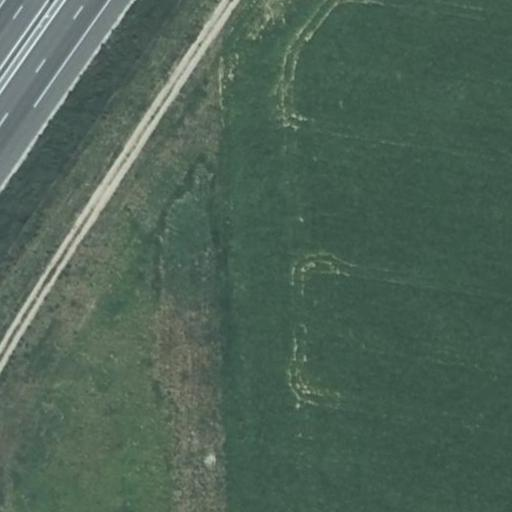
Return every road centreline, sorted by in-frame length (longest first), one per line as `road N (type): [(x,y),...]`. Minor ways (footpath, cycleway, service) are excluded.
road 1 (track): [(234,0),(0,360)]
road 2 (motorway): [(0,106),(73,0)]
